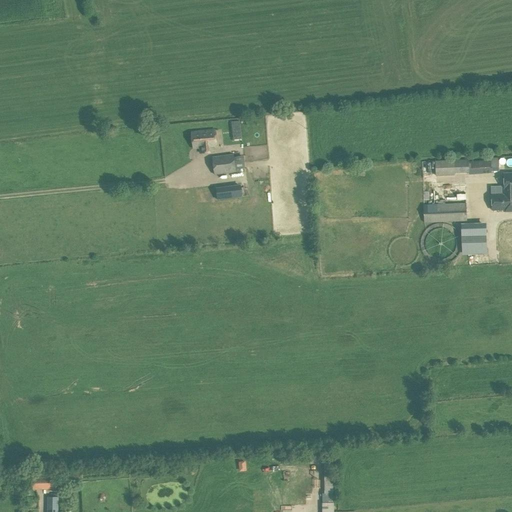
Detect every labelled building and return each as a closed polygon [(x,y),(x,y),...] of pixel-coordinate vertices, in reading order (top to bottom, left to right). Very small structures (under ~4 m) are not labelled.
[(214,129),(190,132),(192,149),(200,148),(200,151),(213,150),(213,147),(215,147),(214,129)] [(234,154),(214,157),(216,174),(228,172),(229,179),(235,178),(234,172),(236,171),(234,154)] [(490,161),(468,162),(469,175),(491,173),(490,171),(499,171),(499,158),(490,159),(490,161)] [(454,173),(454,160),(453,160),(434,161),(435,176),(454,175),(454,173)] [(502,194),(491,195),(491,211),(504,211),(504,213),(511,212),(511,173),(503,174),(504,189),(502,189),(502,194)] [(438,204),(422,205),(423,223),(466,221),(465,203),(442,204),(442,200),(465,199),(464,183),(442,184),(443,194),(437,195),(438,204)] [(485,224),(461,225),(461,251),(486,250),(485,224)] [(511,269),(511,260),(496,260),(496,269),(511,269)] [(323,459),(323,452),(310,453),(310,460),(323,459)] [(54,477),(32,477),(33,489),(54,488),(54,477)] [(47,498),(47,511),(58,511),(58,498),(47,498)]
